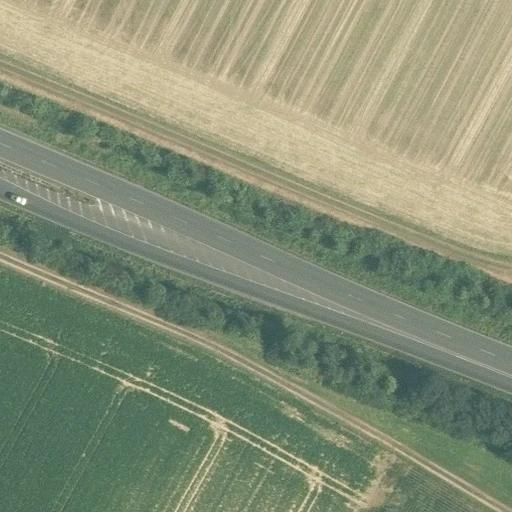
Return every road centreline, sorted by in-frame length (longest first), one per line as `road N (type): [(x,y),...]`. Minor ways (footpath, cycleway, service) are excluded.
road 1 (track): [(495,511),(205,347),(0,262)]
road 2 (track): [(0,66),(511,276)]
road 3 (trunk): [(424,335),(0,145)]
road 4 (trunk): [(0,189),(89,229),(424,335)]
